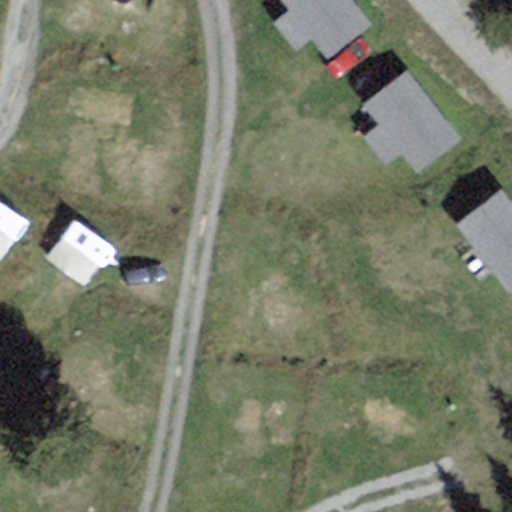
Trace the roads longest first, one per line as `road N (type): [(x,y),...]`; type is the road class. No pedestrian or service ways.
road 1 (track): [(485,470),(434,477),(341,511)]
road 2 (track): [(511,98),(420,0)]
road 3 (track): [(27,0),(0,123)]
